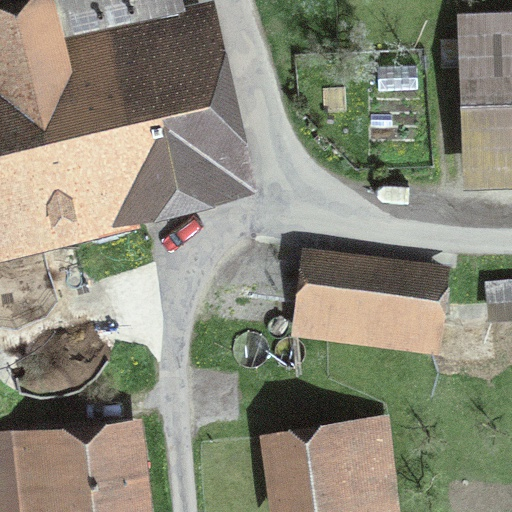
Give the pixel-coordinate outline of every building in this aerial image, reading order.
[(121,193),(227,169),(194,26),(173,30),(165,0),(130,0),(43,20),(39,1),(0,10),(0,254),(23,249),(28,270),(86,256),(81,234),(87,232),(90,244),(131,234),(121,193)] [(38,0),(39,1),(43,20),(130,0),(38,0)] [(511,100),(469,101),(471,165),(511,163),(511,100)] [(433,276),(309,258),(299,327),(423,345),(433,276)] [(492,318),(511,315),(511,285),(488,289),(492,318)] [(394,511),(386,427),(284,438),(291,509),(342,504),(342,511),(394,511)] [(0,432),(7,511),(127,511),(120,434),(23,443),(21,430),(0,432)]
